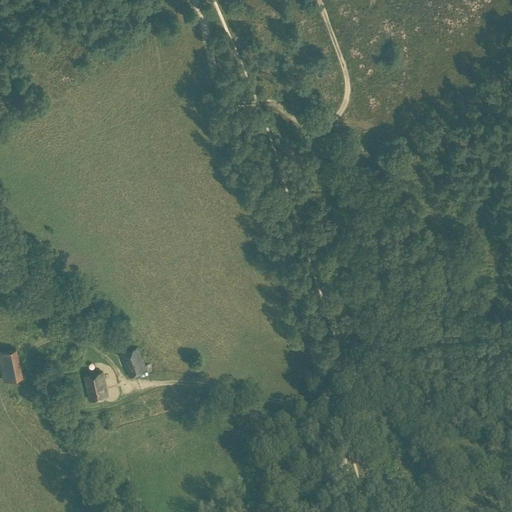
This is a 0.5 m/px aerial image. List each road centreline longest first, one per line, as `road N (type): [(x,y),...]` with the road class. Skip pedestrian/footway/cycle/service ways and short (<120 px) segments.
road 1 (track): [(194,0),(228,133),(335,415),(348,511)]
road 2 (track): [(335,415),(227,388),(120,385)]
road 3 (track): [(329,122),(360,123),(511,166)]
road 4 (track): [(329,122),(344,106),(347,87),(316,0)]
